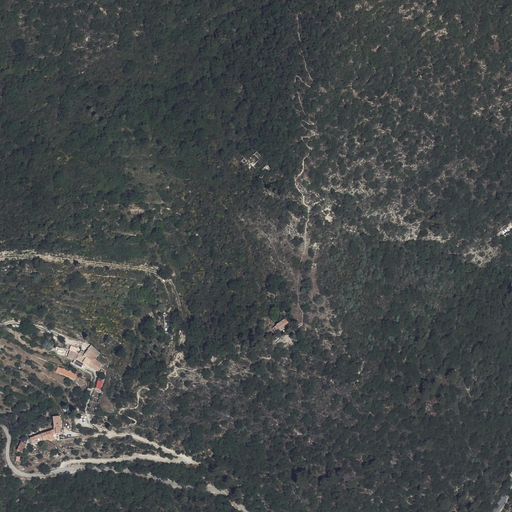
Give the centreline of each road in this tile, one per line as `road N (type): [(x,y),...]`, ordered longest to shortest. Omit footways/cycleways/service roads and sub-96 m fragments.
road 1 (unclassified): [(246,511),(211,488),(143,474),(81,467),(22,474),(10,467),(0,424)]
road 2 (track): [(61,470),(72,460),(187,459),(79,421),(79,378)]
